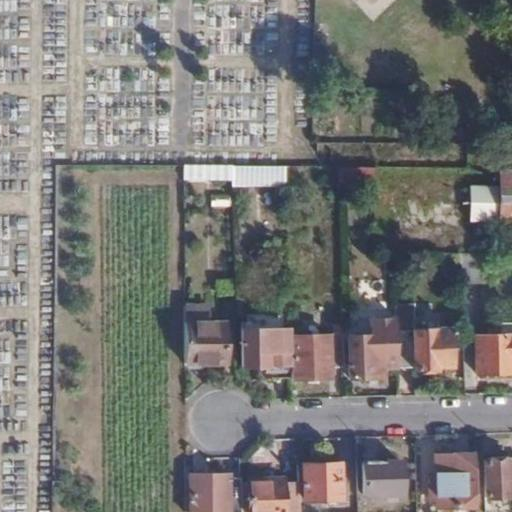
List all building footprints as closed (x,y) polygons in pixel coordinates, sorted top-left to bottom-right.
[(511,168),(497,168),(497,187),(468,187),(467,221),(511,221),(511,168)] [(491,275),(491,253),(459,253),(459,275),(491,275)] [(183,304),(183,363),(224,362),(224,321),(206,321),(206,304),(183,304)] [(395,337),(396,367),(413,367),(413,372),(435,371),(436,366),(450,366),(451,331),(416,332),(415,326),(411,324),(395,324),(395,337)] [(511,327),(490,327),(490,335),(511,335),(511,327)] [(289,365),(288,335),(243,335),(243,365),(264,365),(264,370),(289,370),(289,365)] [(345,367),(345,338),(330,338),(331,335),(288,335),(289,365),(289,370),(289,377),(289,378),(331,378),(331,367),(345,367)] [(511,359),(511,335),(490,335),(475,335),(474,372),(510,372),(511,359)] [(384,367),(396,367),(395,337),(350,337),(350,378),(383,377),(384,367)] [(474,506),(473,454),(436,455),(437,481),(430,481),(430,496),(437,496),(437,506),(474,506)] [(511,461),(508,462),(508,457),(485,458),(486,495),(511,494),(511,461)] [(401,492),(400,461),(362,462),(363,493),(401,492)] [(298,480),(299,502),(340,501),(340,464),(298,464),(298,480)] [(192,483),(185,483),(184,511),(242,511),(241,482),(231,482),(231,476),(192,476),(192,483)] [(250,511),(299,511),(299,502),(298,480),(250,482),(250,511)] [(241,482),(242,511),(250,511),(250,482),(241,482)]
